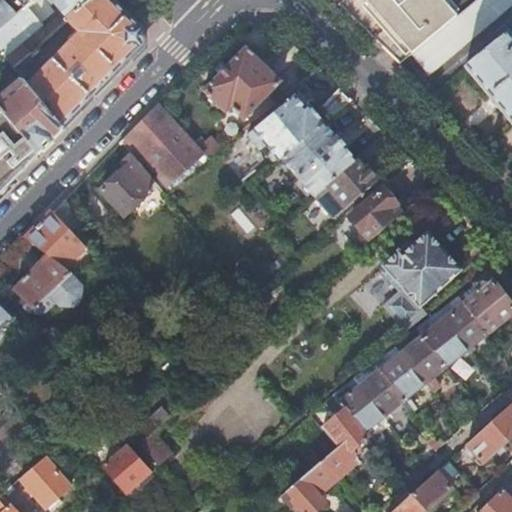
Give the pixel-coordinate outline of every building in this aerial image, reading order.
[(35,0),(24,10),(19,14),(0,30),(0,54),(4,59),(27,39),(42,26),(40,24),(52,13),(47,8),(53,2),(71,19),(92,0),(35,0)] [(5,0),(0,0),(0,30),(19,14),(5,0)] [(5,0),(19,14),(24,10),(35,0),(5,0)] [(29,82),(22,81),(63,130),(145,47),(145,29),(115,0),(92,0),(71,19),(69,21),(81,33),(29,82)] [(336,0),(390,52),(402,41),(413,53),(459,16),(444,0),(336,0)] [(511,0),(477,0),(459,16),(413,53),(431,74),(511,5),(511,0)] [(468,66),(511,120),(511,31),(511,30),(468,66)] [(27,39),(4,59),(13,71),(37,50),(27,39)] [(402,41),(390,52),(402,63),(413,53),(402,41)] [(249,50),(206,93),(226,114),(232,108),(245,120),(281,84),(249,50)] [(22,81),(0,100),(0,108),(3,112),(39,156),(63,130),(22,81)] [(341,88),(318,107),(330,121),(354,102),(341,88)] [(295,97),(249,135),(262,151),(267,147),(279,162),(284,159),(326,125),(310,106),(305,109),(295,97)] [(123,141),(133,153),(156,182),(168,196),(210,160),(200,149),(161,102),(123,141)] [(0,195),(39,156),(3,112),(0,108),(0,195)] [(326,125),(284,159),(299,178),(341,143),(326,125)] [(200,149),(210,160),(223,150),(212,139),(200,149)] [(341,143),(299,178),(314,196),(327,185),(356,160),(341,143)] [(127,167),(104,191),(127,216),(153,190),(151,188),(156,182),(133,153),(123,163),(127,167)] [(327,185),(314,196),(333,219),(361,194),(363,195),(365,194),(363,192),(378,179),(365,166),(362,168),(356,160),(327,185)] [(382,190),(351,218),(362,232),(358,236),(366,245),(401,214),(395,208),(396,205),(382,190)] [(151,196),(137,209),(148,221),(162,208),(151,196)] [(53,211),(75,237),(88,225),(66,199),(53,211)] [(229,216),(245,232),(253,224),(238,208),(229,216)] [(53,211),(28,238),(49,256),(64,270),(84,248),(75,237),(53,211)] [(397,253),(382,267),(402,289),(383,307),(405,332),(427,315),(420,308),(462,270),(429,233),(404,255),(399,249),(396,252),(397,253)] [(49,256),(17,289),(36,309),(46,299),(48,297),(71,276),(64,270),(49,256)] [(481,292),(466,304),(489,332),(511,314),(511,303),(488,273),(474,284),(481,292)] [(71,276),(48,297),(69,316),(90,296),(71,276)] [(474,284),(459,296),(466,304),(481,292),(474,284)] [(448,305),(455,313),(466,304),(459,296),(448,305)] [(0,333),(15,318),(0,302),(0,333)] [(437,313),(467,350),(489,332),(466,304),(455,313),(448,305),(437,313)] [(423,337),(447,366),(467,350),(437,313),(417,329),(423,337)] [(423,337),(417,329),(405,338),(412,346),(423,337)] [(405,338),(396,345),(425,382),(432,391),(442,383),(436,374),(447,366),(423,337),(412,346),(405,338)] [(381,369),(405,399),(425,382),(396,345),(375,362),(381,369)] [(375,362),(354,379),(360,386),(381,369),(375,362)] [(360,386),(384,416),(405,399),(381,369),(360,386)] [(333,395),(340,403),(360,386),(354,379),(345,386),(333,395)] [(360,386),(340,403),(363,432),(384,416),(360,386)] [(323,428),(338,447),(324,460),(338,477),(354,463),(351,459),(354,455),(351,451),(367,438),(363,432),(340,403),(333,395),(324,402),(333,413),(337,411),(340,414),(323,428)] [(511,405),(468,446),(484,464),(511,439),(511,405)] [(152,419),(133,436),(142,446),(154,435),(160,429),(152,419)] [(142,446),(161,468),(173,456),(154,435),(142,446)] [(130,450),(106,470),(128,496),(152,475),(130,450)] [(45,457),(20,480),(27,486),(23,490),(30,497),(34,494),(36,497),(60,475),(45,457)] [(324,460),(283,497),(292,508),(297,502),(305,511),(314,511),(328,501),(321,493),(338,477),(324,460)] [(443,469),(414,495),(429,511),(431,511),(455,491),(450,485),(454,481),(443,469)] [(511,511),(511,499),(505,493),(486,511),(511,511)] [(429,511),(414,495),(395,511),(429,511)] [(0,511),(16,511),(11,507),(8,509),(0,500),(0,511)] [(21,510),(22,511),(41,511),(38,508),(34,511),(27,503),(21,510)]
